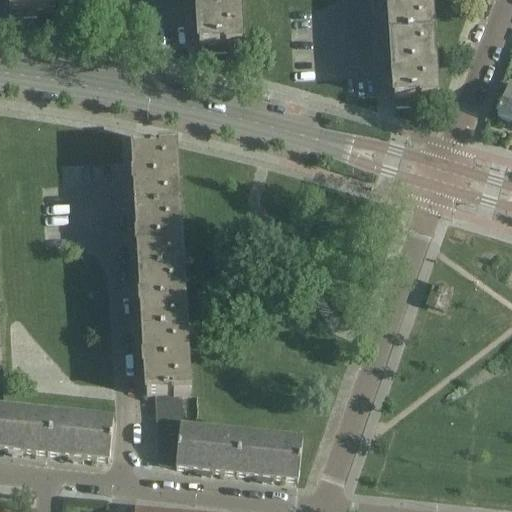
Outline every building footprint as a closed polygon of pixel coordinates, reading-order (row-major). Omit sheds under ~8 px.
[(37,20),(37,15),(52,14),(51,0),(8,0),(9,21),(37,20)] [(227,55),(226,50),(242,49),(238,0),(195,0),(199,57),(227,55)] [(386,0),(389,40),(432,37),(429,0),(386,0)] [(421,109),(421,103),(436,102),(432,37),(389,40),(393,103),(394,110),(421,109)] [(511,125),(511,91),(501,87),(495,102),(502,105),(496,119),(511,125)] [(175,150),(158,150),(158,146),(140,147),(140,153),(131,153),(135,215),(178,213),(175,150)] [(138,277),(181,274),(178,213),(135,215),(138,277)] [(141,338),(185,336),(181,274),(138,277),(141,338)] [(442,313),(445,304),(450,293),(434,287),(427,307),(442,313)] [(180,399),(188,398),(185,336),(141,338),(145,399),(155,399),(155,404),(180,402),(180,399)] [(176,459),(179,428),(181,428),(180,402),(155,404),(157,440),(158,440),(159,457),(176,459)] [(51,414),(0,408),(0,451),(47,457),(51,414)] [(51,414),(47,457),(108,464),(113,421),(51,414)] [(241,435),(181,428),(179,428),(176,459),(174,471),(236,478),(241,435)] [(241,435),(236,478),(297,485),(302,442),(241,435)]
